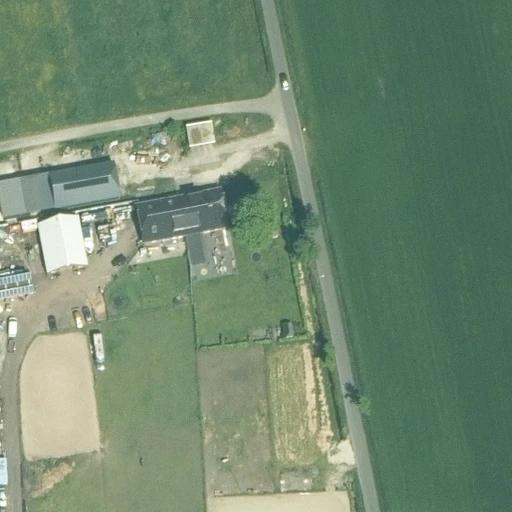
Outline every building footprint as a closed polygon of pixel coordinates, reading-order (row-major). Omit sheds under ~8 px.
[(180,154),(179,141),(161,143),(162,156),(180,154)] [(124,198),(118,166),(69,175),(75,208),(124,198)] [(218,194),(176,202),(183,240),(225,232),(218,194)] [(142,248),(183,240),(176,202),(134,210),(142,248)] [(76,223),(37,231),(46,278),(85,270),(76,223)]
